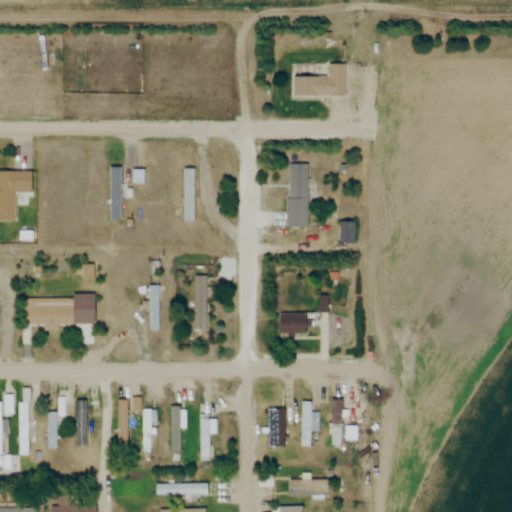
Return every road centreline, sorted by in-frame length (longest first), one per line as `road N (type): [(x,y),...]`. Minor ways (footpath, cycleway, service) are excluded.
road 1 (residential): [(245,511),(246,128)]
road 2 (residential): [(375,370),(0,371)]
road 3 (residential): [(0,129),(365,128)]
